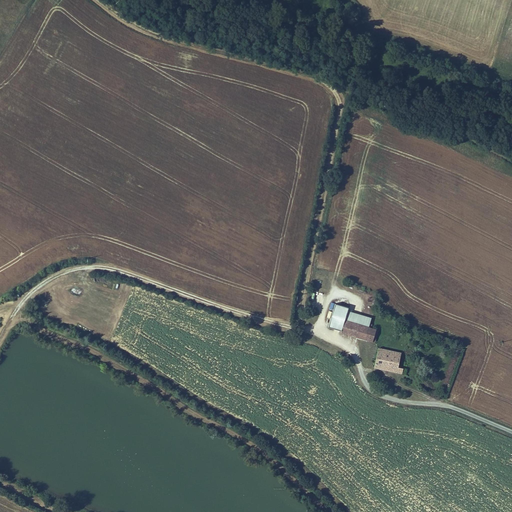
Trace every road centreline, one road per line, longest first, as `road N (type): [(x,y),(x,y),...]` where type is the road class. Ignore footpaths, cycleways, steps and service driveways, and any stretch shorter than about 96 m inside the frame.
road 1 (track): [(358,366),(347,346),(317,333),(99,267),(39,286),(0,337)]
road 2 (track): [(342,98),(157,43),(87,0)]
road 3 (track): [(342,98),(294,328)]
road 4 (track): [(511,170),(342,98)]
road 5 (unclassified): [(358,366),(382,397),(454,408),(511,432)]
